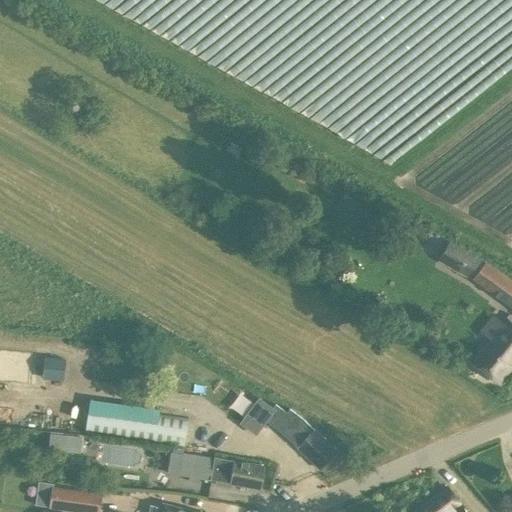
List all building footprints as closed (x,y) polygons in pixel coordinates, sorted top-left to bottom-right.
[(511,279),(486,260),(450,241),(438,261),(470,279),(511,310),(511,279)] [(511,324),(504,318),(471,359),(500,384),(511,369),(511,324)] [(66,359),(43,356),(42,381),(65,383),(66,359)] [(255,436),(267,411),(243,400),(231,425),(255,436)] [(190,417),(88,402),(85,432),(186,446),(190,417)] [(275,405),(264,420),(281,433),(297,447),(318,469),(336,451),(296,414),(289,410),(286,413),(275,405)] [(48,433),(47,448),(79,449),(80,434),(48,433)] [(193,453),(181,452),(177,475),(215,481),(214,485),(230,488),(231,484),(260,489),(264,465),(234,461),(193,455),(193,453)] [(64,511),(99,511),(102,493),(51,486),(48,510),(64,511)] [(466,511),(462,506),(461,506),(447,487),(411,511),(466,511)]
